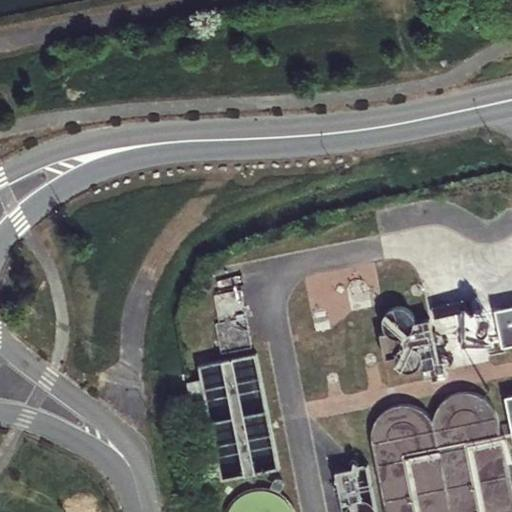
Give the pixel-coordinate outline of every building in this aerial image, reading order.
[(376,290),(340,298),(343,317),(379,309),(376,290)] [(511,305),(498,308),(506,349),(511,347),(511,305)] [(408,309),(397,312),(399,326),(391,328),(396,353),(408,351),(414,362),(422,361),(424,368),(432,376),(447,374),(444,356),(437,356),(427,313),(414,314),(408,309)] [(279,465),(258,349),(196,360),(199,376),(190,378),(194,399),(205,397),(219,476),(279,465)] [(410,400),(394,403),(376,419),(372,435),(385,511),(511,511),(511,471),(500,411),(494,401),(485,391),(469,388),(456,389),(437,411),(426,413),(423,408),(410,400)] [(376,511),(369,468),(333,473),(339,507),(344,507),(344,511),(376,511)] [(240,485),(228,494),(219,506),(217,511),(304,511),(303,507),(295,495),(283,485),(269,480),(254,480),(240,485)]
